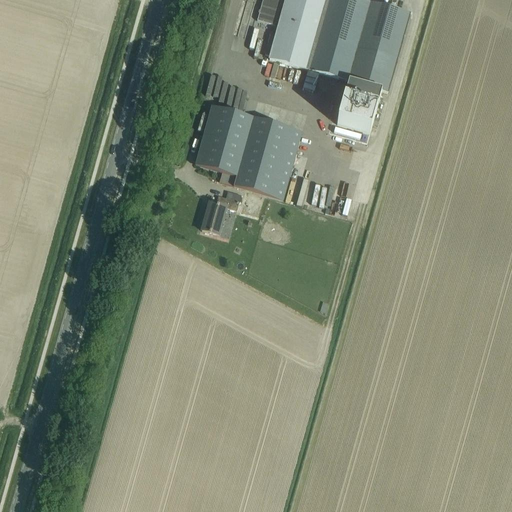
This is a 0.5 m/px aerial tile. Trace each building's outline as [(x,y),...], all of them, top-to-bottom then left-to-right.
[(274,26),(281,0),(262,0),(256,21),(274,26)] [(387,94),(409,16),(353,0),(285,0),(268,60),(348,83),(336,126),(369,135),(381,92),(387,94)] [(212,108),(195,166),(222,174),(219,183),(222,184),(233,187),(282,201),(301,133),(212,108)] [(209,204),(201,232),(218,237),(225,209),(236,212),(240,213),(242,206),(238,205),(239,204),(240,197),(231,194),(227,193),(225,200),(218,198),(215,206),(209,204)] [(325,315),(328,305),(322,303),(320,313),(325,315)]
